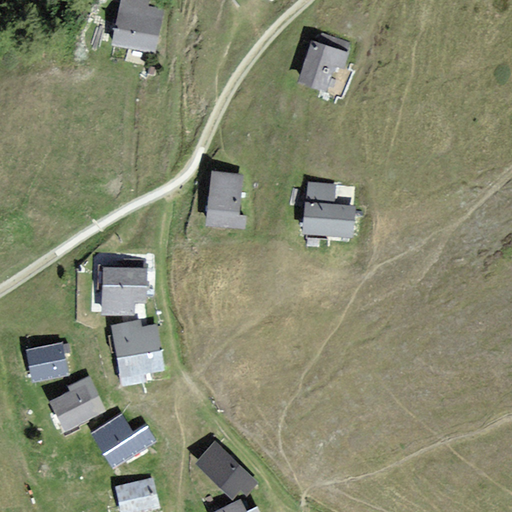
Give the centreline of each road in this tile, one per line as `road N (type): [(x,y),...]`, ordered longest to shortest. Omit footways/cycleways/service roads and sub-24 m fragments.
road 1 (track): [(169,190),(191,179),(269,36),(306,0)]
road 2 (track): [(0,270),(169,190)]
